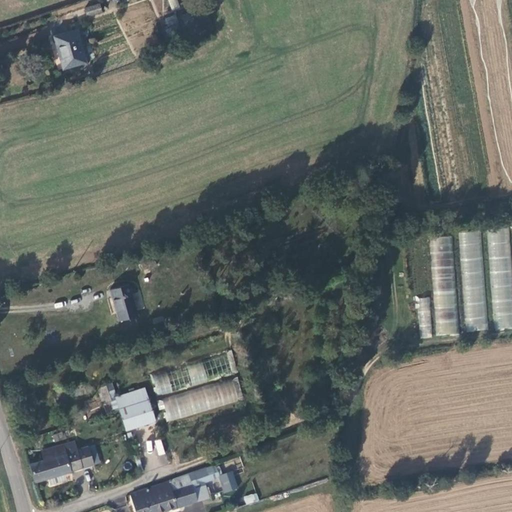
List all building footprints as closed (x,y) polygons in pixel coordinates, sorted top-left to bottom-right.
[(177,0),(168,0),(171,10),(180,7),(177,0)] [(86,15),(102,10),(100,3),(84,7),(86,15)] [(176,13),(164,18),(168,28),(194,18),(191,11),(177,17),(176,13)] [(53,35),(63,68),(88,60),(78,27),(53,35)] [(511,266),(508,228),(487,230),(497,331),(511,329),(511,266)] [(480,232),(460,234),(469,334),(490,332),(480,232)] [(453,236),(431,238),(437,337),(460,335),(453,236)] [(152,252),(138,256),(142,270),(156,266),(152,252)] [(109,290),(118,321),(138,315),(129,284),(109,290)] [(428,298),(418,299),(421,340),(431,339),(428,298)] [(225,352),(150,374),(157,396),(231,374),(225,352)] [(229,379),(161,400),(167,421),(236,400),(229,379)] [(114,397),(109,384),(95,389),(100,403),(108,401),(114,399),(114,397)] [(146,399),(143,388),(114,397),(114,399),(118,409),(146,399)] [(114,399),(108,401),(112,411),(118,409),(114,399)] [(118,409),(124,429),(153,420),(146,399),(118,409)] [(85,405),(88,418),(102,414),(99,401),(85,405)] [(162,438),(155,440),(160,465),(168,463),(162,438)] [(63,473),(81,468),(76,449),(74,441),(39,450),(41,460),(26,464),(31,482),(46,478),(63,473)] [(93,445),(87,446),(93,465),(99,463),(93,445)] [(86,446),(76,449),(81,468),(93,465),(87,446),(86,446)] [(218,477),(219,477),(215,467),(214,464),(128,494),(134,511),(167,511),(209,498),(204,483),(218,477)] [(238,490),(231,472),(222,476),(219,477),(218,477),(224,495),(238,490)] [(63,473),(46,478),(48,485),(65,480),(63,473)] [(256,493),(243,497),(246,505),(259,501),(256,493)]
